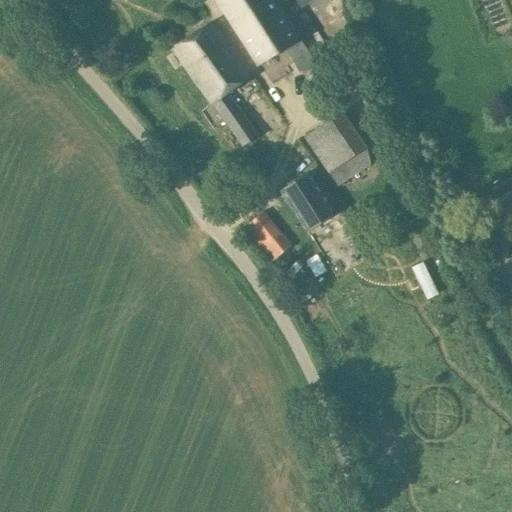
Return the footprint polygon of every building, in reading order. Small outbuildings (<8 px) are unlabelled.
[(275,0),(215,0),(256,68),(259,66),(287,48),(301,71),(314,63),(300,40),(275,0)] [(297,0),(303,9),(315,0),(297,0)] [(211,22),(173,49),(173,50),(212,103),(211,103),(201,112),(213,130),(214,129),(224,121),(243,146),(258,135),(227,92),(249,76),(211,23),(211,22)] [(342,111),(304,137),(330,174),(368,148),(342,111)] [(309,172),(281,190),(308,232),(332,217),(336,214),(309,172)] [(272,263),(292,245),(265,211),(244,229),(272,263)]
